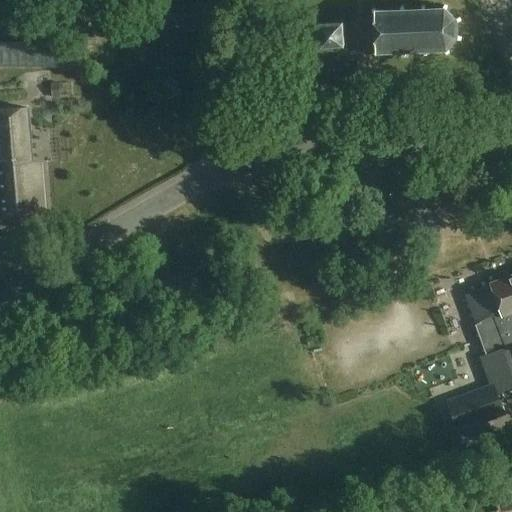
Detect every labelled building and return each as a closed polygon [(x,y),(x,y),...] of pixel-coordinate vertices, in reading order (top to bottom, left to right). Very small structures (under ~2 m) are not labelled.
[(457,20),(445,10),(375,13),(376,54),(446,51),(457,38),(457,20)] [(345,47),(344,23),(319,24),(321,49),(345,47)] [(34,164),(29,109),(0,110),(0,218),(44,215),(40,163),(34,164)] [(511,275),(490,284),(465,293),(501,392),(511,387),(511,275)] [(492,384),(446,400),(464,450),(491,441),(485,423),(504,417),(492,384)] [(511,511),(511,474),(493,479),(499,511),(511,511)]
